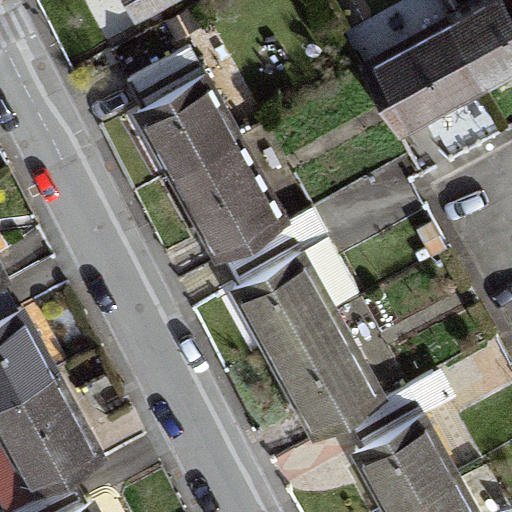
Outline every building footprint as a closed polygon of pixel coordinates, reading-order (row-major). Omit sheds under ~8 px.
[(511,0),(470,0),(447,13),(483,79),(511,63),(511,0)] [(483,79),(447,13),(358,61),(359,62),(396,127),(483,79)] [(188,41),(126,74),(140,100),(135,103),(170,167),(237,132),(188,41)] [(237,132),(170,167),(217,255),(221,253),(283,219),(237,132)] [(283,219),(221,253),(236,278),(231,281),(265,342),(331,306),(328,299),(352,286),(308,205),(283,219)] [(1,280),(0,281),(0,392),(53,364),(20,304),(16,306),(1,280)] [(331,306),(265,342),(314,431),(344,415),(380,395),(331,306)] [(102,455),(53,364),(0,392),(0,491),(8,505),(9,504),(72,471),(102,455)] [(446,393),(432,367),(380,395),(344,415),(358,441),(354,443),(387,504),(453,468),(420,407),(446,393)] [(477,511),(453,468),(387,504),(391,511),(477,511)] [(72,471),(9,504),(13,511),(98,511),(90,495),(85,497),(72,471)]
